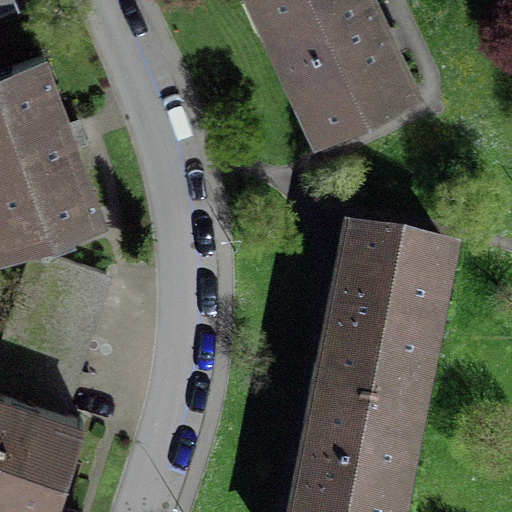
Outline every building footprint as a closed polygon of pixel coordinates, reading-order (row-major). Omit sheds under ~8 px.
[(0,0),(0,16),(21,7),(17,0),(0,0)] [(410,87),(371,0),(263,0),(324,126),(410,87)] [(99,208),(45,55),(0,70),(0,235),(2,243),(99,208)] [(396,511),(455,258),(364,237),(345,320),(314,459),(301,511),(396,511)] [(0,364),(0,398),(59,417),(104,278),(36,256),(0,364)] [(0,398),(0,498),(42,511),(52,511),(81,425),(59,417),(0,398)]
